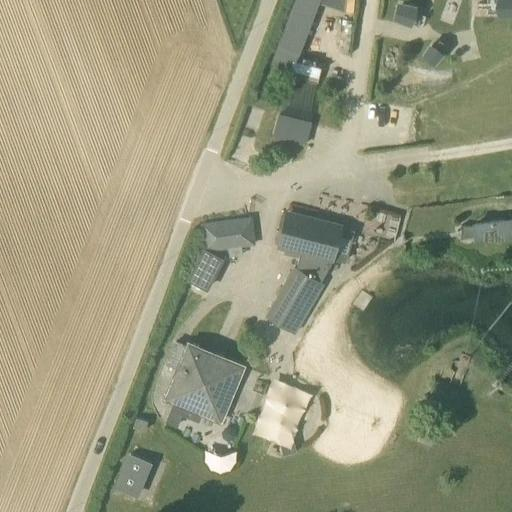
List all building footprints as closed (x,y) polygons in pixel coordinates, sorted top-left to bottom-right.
[(294,0),(289,15),(311,24),(319,2),(319,0),(294,0)] [(273,135),(306,144),(312,121),(279,112),(273,135)] [(318,254),(333,258),(341,228),(287,214),(279,243),(276,243),(275,244),(288,247),(287,253),(316,261),(318,254)] [(511,218),(472,222),(472,224),(473,238),(474,242),(488,241),(488,242),(497,241),(497,243),(503,242),(502,241),(503,241),(504,241),(505,240),(506,240),(507,240),(508,240),(508,239),(509,239),(510,239),(510,238),(511,238),(511,237),(511,218)] [(206,250),(254,244),(251,219),(203,225),(206,250)] [(188,343),(165,399),(220,421),(243,366),(188,343)] [(252,431),(291,446),(312,390),(273,376),(252,431)] [(136,493),(148,465),(149,464),(130,456),(117,487),(136,495),(137,494),(136,493)]
